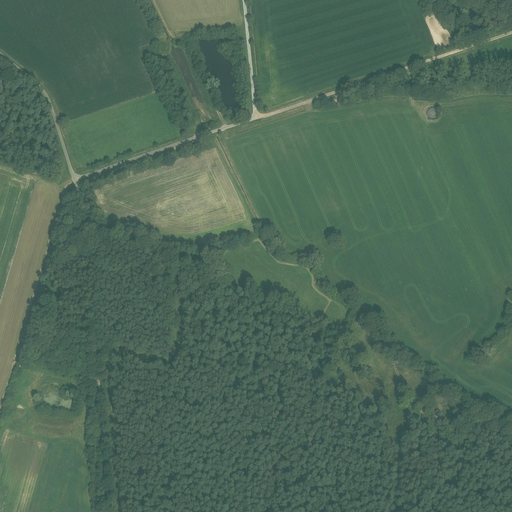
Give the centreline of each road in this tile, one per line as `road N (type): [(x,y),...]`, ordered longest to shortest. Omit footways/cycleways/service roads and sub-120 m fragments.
road 1 (residential): [(244,0),(256,118),(89,175),(75,176),(43,92),(0,53)]
road 2 (track): [(75,176),(105,511)]
road 3 (track): [(256,118),(511,32)]
